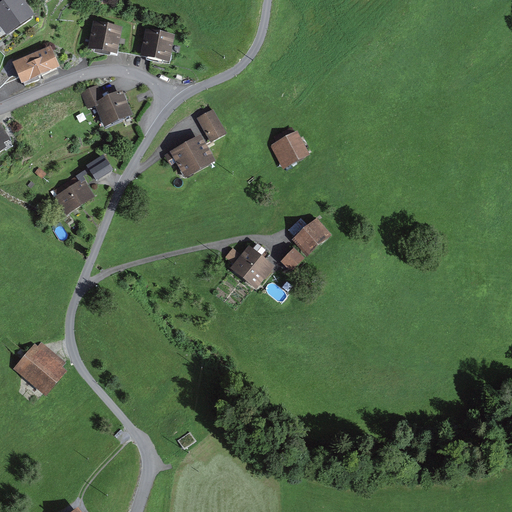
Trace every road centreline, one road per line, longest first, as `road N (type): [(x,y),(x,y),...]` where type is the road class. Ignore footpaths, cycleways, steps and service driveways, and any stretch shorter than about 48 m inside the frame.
road 1 (unclassified): [(134,511),(146,472),(142,443),(82,370),(69,329),(128,173),(176,102)]
road 2 (residential): [(176,102),(153,81),(113,70),(0,107)]
road 3 (track): [(258,239),(138,262),(81,286)]
road 4 (unclassified): [(176,102),(248,59),(268,0)]
